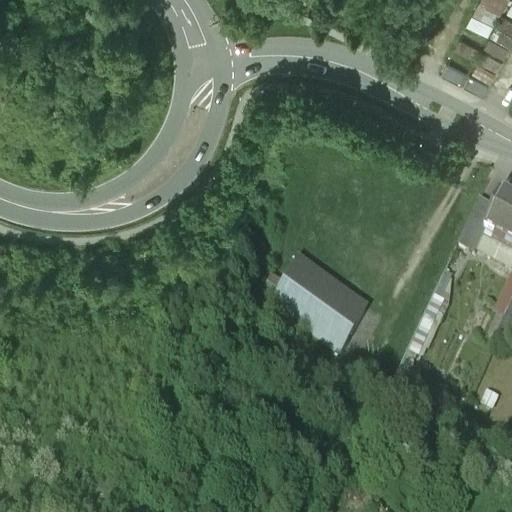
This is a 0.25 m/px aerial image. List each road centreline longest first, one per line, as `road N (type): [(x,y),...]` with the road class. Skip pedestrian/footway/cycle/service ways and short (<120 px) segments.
road 1 (secondary): [(220,69),(285,59),(350,70),(511,147)]
road 2 (secondary): [(41,219),(135,217),(184,184),(217,120),(220,69)]
road 3 (secondary): [(186,77),(177,120),(124,190),(41,219)]
